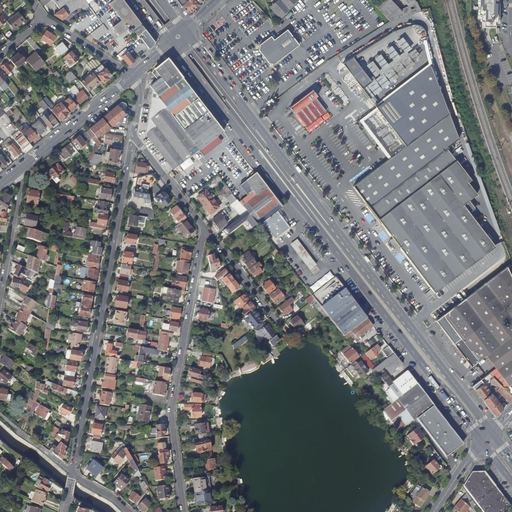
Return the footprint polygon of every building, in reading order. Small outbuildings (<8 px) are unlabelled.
[(72,0),(52,0),(60,10),(63,8),(72,0)] [(75,0),(72,0),(63,8),(66,12),(78,3),(75,0)] [(89,6),(84,0),(75,0),(78,3),(84,10),(89,6)] [(130,9),(123,0),(113,0),(95,14),(95,15),(99,19),(103,24),(101,26),(91,34),(94,38),(106,46),(118,36),(123,32),(127,29),(138,20),(130,9)] [(176,0),(187,15),(193,14),(200,8),(198,5),(203,0),(176,0)] [(295,4),(298,0),(297,0),(276,0),(269,7),(281,19),(289,10),(295,4)] [(401,10),(390,0),(378,0),(374,4),(390,21),(421,10),(415,0),(402,0),(408,5),(401,10)] [(498,22),(498,0),(478,0),(478,15),(480,15),(480,21),(482,21),(482,28),(496,28),(497,28),(497,22),(498,22)] [(63,8),(60,10),(53,15),(62,20),(68,15),(66,12),(63,8)] [(18,11),(7,20),(14,28),(19,23),(20,24),(25,20),(18,11)] [(145,29),(138,20),(127,29),(128,30),(127,31),(128,33),(131,31),(132,33),(134,32),(138,37),(138,36),(145,29)] [(81,26),(87,35),(95,29),(92,25),(91,26),(87,21),(81,26)] [(155,42),(145,29),(138,36),(141,39),(149,49),(154,45),(155,42)] [(299,45),(287,30),(274,40),(271,36),(260,45),(259,50),(268,63),(274,64),(299,45)] [(46,31),(41,39),(50,45),(56,37),(46,31)] [(30,36),(26,40),(36,52),(37,53),(41,50),(30,36)] [(61,43),(56,48),(61,54),(67,50),(61,43)] [(126,48),(118,55),(120,57),(125,53),(127,52),(128,51),(126,48)] [(72,51),(63,57),(70,66),(78,59),(72,51)] [(10,60),(17,69),(24,63),(27,61),(19,52),(10,60)] [(39,56),(37,53),(36,52),(32,55),(33,56),(27,61),(29,64),(35,71),(45,63),(44,62),(39,56)] [(129,65),(135,61),(127,52),(125,53),(120,57),(122,60),(123,59),(129,65)] [(371,82),(351,56),(342,62),(341,63),(361,89),(371,82)] [(100,64),(94,57),(85,64),(92,71),(100,64)] [(154,69),(152,73),(158,80),(150,86),(153,90),(151,99),(146,134),(173,170),(224,131),(168,58),(154,69)] [(6,74),(13,68),(10,65),(9,66),(6,63),(0,67),(6,74)] [(458,140),(430,65),(375,107),(406,147),(353,187),(392,239),(388,242),(394,249),(398,246),(434,293),(494,247),(469,212),(474,208),(469,200),(476,194),(468,182),(471,180),(450,152),(454,149),(451,145),(458,140)] [(99,81),(103,86),(105,84),(104,83),(111,76),(105,69),(103,71),(99,67),(92,72),(99,81)] [(71,81),(76,76),(71,71),(66,75),(71,81)] [(85,88),(87,91),(99,81),(92,72),(80,82),(85,88)] [(66,89),(73,98),(74,98),(74,97),(75,96),(68,88),(66,89)] [(311,90),(288,107),(293,114),(295,113),(305,126),(325,111),(315,98),(316,97),(311,90)] [(82,91),(75,96),(74,97),(74,98),(79,104),(88,97),(82,91)] [(62,104),(69,113),(77,106),(70,98),(62,104)] [(45,110),(48,107),(42,100),(39,102),(45,110)] [(117,106),(125,115),(126,105),(126,104),(124,103),(124,102),(123,102),(121,102),(117,106)] [(3,111),(5,113),(14,105),(13,103),(12,103),(3,111)] [(69,113),(62,104),(61,103),(58,105),(57,105),(54,108),(51,111),(52,112),(59,121),(69,113)] [(102,118),(110,127),(125,115),(117,106),(112,110),(102,118)] [(5,113),(0,116),(0,127),(10,120),(5,113)] [(45,114),(41,117),(49,128),(57,122),(51,115),(48,117),(45,114)] [(110,127),(102,118),(90,128),(89,129),(96,137),(100,135),(100,136),(110,127)] [(32,126),(39,135),(46,130),(38,121),(32,126)] [(29,143),(30,141),(37,136),(30,129),(26,132),(22,127),(18,130),(19,131),(22,134),(29,143)] [(81,136),(84,141),(89,137),(96,146),(101,142),(100,142),(96,137),(89,129),(81,136)] [(25,153),(32,147),(29,143),(22,134),(19,131),(12,136),(15,139),(14,140),(25,153)] [(103,143),(108,144),(120,146),(122,138),(105,135),(103,143)] [(79,136),(72,142),(78,149),(85,143),(79,136)] [(14,157),(20,153),(11,142),(5,147),(14,157)] [(77,151),(71,143),(68,145),(68,144),(61,150),(64,154),(63,155),(66,159),(67,158),(67,157),(68,156),(70,157),(77,151)] [(117,162),(120,150),(110,148),(109,152),(106,152),(106,156),(109,156),(108,161),(117,162)] [(95,153),(93,151),(86,162),(88,164),(94,154),(95,153)] [(94,154),(88,164),(95,165),(101,155),(94,154)] [(138,172),(144,172),(145,166),(144,166),(145,164),(137,162),(135,173),(138,174),(138,172)] [(59,180),(57,177),(64,171),(58,164),(50,170),(50,171),(49,172),(49,175),(56,183),(59,180)] [(109,171),(105,171),(103,181),(113,183),(114,174),(109,173),(109,171)] [(279,203),(256,173),(240,186),(248,196),(239,202),(240,203),(247,212),(252,219),(255,222),(279,203)] [(151,174),(136,178),(134,188),(147,190),(150,188),(155,184),(159,181),(158,180),(157,181),(151,174)] [(78,181),(73,175),(69,178),(76,186),(78,181)] [(218,175),(212,180),(216,186),(223,181),(218,175)] [(155,184),(150,188),(156,196),(161,192),(155,184)] [(151,204),(147,190),(134,188),(134,189),(132,191),(132,194),(133,195),(133,197),(145,199),(145,203),(146,203),(146,204),(151,204)] [(101,189),(99,199),(109,200),(111,190),(101,189)] [(27,202),(37,204),(39,192),(28,191),(27,202)] [(203,206),(212,199),(206,191),(197,198),(203,206)] [(162,192),(161,192),(156,196),(154,198),(157,202),(159,200),(161,202),(168,197),(165,193),(163,194),(162,192)] [(0,203),(2,205),(6,207),(7,208),(9,203),(8,202),(7,202),(8,200),(11,196),(6,193),(2,199),(0,198),(0,203)] [(237,200),(232,193),(226,198),(231,204),(237,200)] [(67,208),(70,196),(58,194),(57,198),(64,200),(63,208),(67,208)] [(212,199),(203,206),(210,214),(219,207),(212,199)] [(108,203),(98,201),(96,213),(106,215),(106,214),(107,215),(108,209),(107,208),(108,203)] [(247,212),(240,203),(234,208),(241,217),(247,212)] [(173,216),(176,220),(183,215),(176,206),(169,212),(173,216)] [(145,217),(154,219),(153,211),(140,209),(139,216),(145,217)] [(227,223),(223,218),(227,215),(224,210),(217,215),(218,217),(212,221),(219,230),(227,223)] [(274,237),(289,226),(277,211),(263,222),(274,237)] [(252,219),(247,212),(241,217),(225,229),(228,234),(234,229),(233,228),(245,219),(249,225),(247,226),(250,230),(256,225),(251,220),(252,219)] [(37,217),(26,215),(24,225),(35,227),(37,217)] [(107,216),(98,215),(97,224),(93,223),(92,227),(93,228),(103,229),(104,227),(105,227),(107,216)] [(184,220),(186,219),(183,215),(176,220),(179,224),(184,220)] [(145,217),(139,216),(138,216),(138,217),(130,216),(128,225),(137,227),(137,223),(144,224),(145,217)] [(184,220),(179,224),(176,226),(185,237),(191,233),(188,229),(190,228),(184,220)] [(67,237),(84,240),(85,236),(86,229),(76,227),(75,234),(67,233),(67,237)] [(20,239),(26,241),(27,239),(29,239),(32,231),(23,228),(20,239)] [(136,236),(127,235),(125,244),(134,245),(136,236)] [(310,269),(316,264),(297,239),(290,244),(310,269)] [(101,243),(91,241),(90,247),(93,247),(91,254),(101,256),(102,248),(100,248),(101,243)] [(47,248),(40,246),(37,256),(41,258),(42,254),(45,255),(46,253),(46,252),(46,250),(47,248)] [(180,259),(189,260),(191,251),(188,250),(188,249),(182,248),(180,259)] [(248,251),(242,255),(245,259),(242,261),(248,269),(255,263),(250,256),(250,254),(248,251)] [(123,252),(122,263),(131,264),(132,261),(136,261),(136,258),(132,257),(133,254),(123,252)] [(31,256),(28,255),(28,259),(29,260),(27,268),(37,273),(39,259),(31,256)] [(215,267),(217,267),(219,267),(217,258),(214,258),(213,255),(208,256),(211,272),(216,271),(215,269),(215,267)] [(86,267),(97,269),(99,260),(88,258),(86,267)] [(175,274),(181,275),(182,273),(187,274),(189,262),(180,261),(180,262),(178,261),(175,274)] [(258,263),(249,270),(254,276),(256,274),(257,275),(261,272),(259,269),(260,268),(259,266),(259,265),(258,263)] [(119,279),(128,281),(129,275),(131,276),(132,271),(129,271),(131,265),(121,264),(120,273),(119,279)] [(24,268),(18,265),(13,275),(18,277),(21,271),(22,272),(24,268)] [(479,361),(479,360),(486,355),(511,343),(511,278),(507,267),(436,320),(471,367),(479,361)] [(88,274),(87,278),(96,280),(98,270),(89,269),(88,273),(86,273),(86,274),(88,274)] [(217,281),(220,278),(227,273),(224,270),(214,277),(217,281)] [(55,275),(54,281),(53,288),(53,289),(55,289),(62,290),(62,286),(60,285),(61,276),(58,276),(55,275)] [(229,275),(222,280),(232,293),(239,288),(229,275)] [(171,289),(179,290),(184,291),(186,278),(177,277),(175,286),(172,285),(171,289)] [(344,289),(335,277),(311,295),(314,299),(320,307),(344,289)] [(30,284),(22,280),(22,281),(12,279),(11,287),(20,288),(20,290),(26,293),(30,284)] [(95,282),(83,280),(82,290),(93,292),(95,282)] [(128,293),(130,283),(119,281),(117,291),(128,293)] [(274,287),(269,281),(262,286),(268,294),(275,288),(275,289),(277,287),(276,286),(274,287)] [(171,289),(168,288),(166,301),(177,303),(179,295),(179,290),(171,289)] [(204,288),(202,300),(213,302),(215,290),(204,288)] [(278,303),(283,299),(282,298),(283,297),(278,289),(269,296),(275,303),(277,302),(278,303)] [(351,297),(344,289),(320,307),(329,318),(330,319),(353,301),(351,297)] [(244,294),(234,302),(240,309),(243,307),(250,302),(244,294)] [(75,306),(88,309),(89,304),(91,305),(92,297),(83,295),(81,303),(76,302),(75,306)] [(21,308),(30,314),(31,314),(36,302),(25,296),(21,308)] [(125,309),(127,298),(116,296),(115,307),(125,309)] [(278,308),(284,315),(288,312),(289,313),(292,311),(288,306),(294,302),(291,298),(278,308)] [(367,318),(353,301),(330,319),(343,336),(344,336),(367,318)] [(253,310),(255,309),(250,302),(243,307),(245,311),(241,313),(244,317),(253,310)] [(30,314),(21,308),(18,313),(19,313),(15,319),(16,320),(24,325),(30,314)] [(88,318),(90,310),(80,308),(79,316),(88,318)] [(171,308),(170,313),(170,316),(169,318),(179,319),(180,315),(181,315),(181,314),(180,313),(181,309),(171,308)] [(200,309),(198,319),(207,321),(208,316),(210,317),(211,313),(209,312),(209,311),(200,309)] [(127,312),(116,310),(115,315),(113,315),(113,318),(114,318),(113,323),(124,325),(127,312)] [(253,329),(262,323),(258,317),(259,316),(256,313),(253,310),(244,317),(243,318),(247,323),(248,322),(253,329)] [(229,329),(227,320),(225,312),(222,313),(222,314),(219,315),(219,319),(220,321),(221,324),(221,325),(221,328),(229,329)] [(304,327),(296,317),(289,322),(295,330),(296,329),(297,330),(300,327),(301,329),(304,327)] [(373,326),(367,318),(344,336),(348,341),(351,339),(353,341),(354,340),(355,342),(366,334),(365,332),(373,326)] [(48,319),(47,323),(46,328),(51,329),(54,330),(55,324),(50,323),(51,319),(50,319),(48,319)] [(24,325),(16,320),(13,326),(11,325),(9,329),(19,337),(26,326),(24,325)] [(77,327),(77,331),(86,333),(87,323),(73,320),(72,326),(77,327)] [(169,336),(172,337),(172,332),(176,333),(178,323),(175,323),(174,322),(170,322),(169,325),(166,324),(166,326),(162,325),(160,335),(169,336)] [(254,330),(257,334),(258,335),(260,334),(259,331),(267,325),(264,322),(254,330)] [(267,325),(259,331),(260,334),(258,335),(257,334),(257,336),(257,337),(257,339),(258,341),(259,343),(265,339),(266,340),(267,339),(269,340),(269,341),(269,342),(272,346),(280,341),(267,325)] [(147,333),(147,332),(143,331),(128,329),(127,337),(134,338),(136,339),(137,331),(147,333)] [(145,340),(147,333),(137,331),(136,339),(138,339),(145,340)] [(69,346),(72,347),(79,348),(80,340),(81,341),(82,335),(72,333),(69,346)] [(169,336),(160,335),(160,334),(158,345),(152,344),(152,346),(149,345),(148,348),(159,350),(166,351),(169,336)] [(369,350),(376,345),(381,342),(376,336),(365,345),(369,350)] [(144,347),(145,340),(138,339),(137,344),(136,344),(135,346),(140,347),(144,347)] [(511,343),(486,355),(496,368),(490,373),(504,387),(507,384),(509,385),(511,382),(511,343)] [(37,349),(30,344),(26,349),(32,352),(31,354),(34,357),(36,353),(35,352),(37,349)] [(110,357),(118,358),(119,356),(116,355),(116,352),(111,351),(112,345),(107,344),(105,355),(110,356),(110,357)] [(342,354),(343,355),(344,357),(350,364),(358,357),(352,348),(349,345),(340,352),(342,354)] [(369,350),(365,353),(371,360),(376,356),(375,354),(380,349),(376,345),(369,350)] [(393,352),(388,346),(382,351),(387,357),(393,352)] [(79,348),(72,347),(72,351),(71,351),(69,360),(80,362),(82,352),(80,352),(80,348),(79,348)] [(137,362),(143,363),(145,353),(158,355),(159,350),(148,348),(144,347),(140,347),(138,356),(137,362)] [(395,355),(394,353),(385,360),(387,362),(395,355)] [(14,362),(5,355),(0,361),(0,362),(8,369),(14,362)] [(396,356),(395,355),(387,362),(373,372),(375,375),(376,375),(382,370),(386,367),(390,371),(401,363),(396,356)] [(106,372),(115,374),(118,359),(108,357),(107,362),(109,365),(107,366),(106,372)] [(213,364),(214,359),(206,357),(206,358),(203,357),(201,357),(200,361),(199,361),(198,366),(209,368),(210,364),(213,364)] [(64,376),(74,377),(77,362),(67,360),(67,359),(62,359),(61,365),(66,366),(64,376)] [(373,372),(387,362),(385,360),(372,370),(373,372)] [(365,368),(364,367),(360,362),(357,364),(355,362),(352,365),(354,368),(355,368),(359,372),(358,373),(361,377),(365,374),(363,372),(366,370),(364,369),(365,368)] [(170,369),(165,368),(164,370),(164,375),(160,374),(159,377),(160,377),(160,379),(168,381),(170,369)] [(201,380),(204,381),(206,377),(199,375),(201,371),(190,368),(188,376),(191,377),(191,379),(190,381),(200,384),(201,380)] [(0,380),(5,384),(11,376),(4,370),(0,374),(0,380)] [(380,387),(385,392),(394,385),(392,382),(382,370),(376,375),(378,378),(380,377),(384,383),(380,387)] [(417,384),(407,371),(392,382),(394,385),(398,389),(400,387),(404,393),(417,384)] [(102,388),(112,390),(115,376),(105,374),(102,388)] [(64,376),(62,375),(61,377),(60,377),(59,384),(62,386),(72,388),(74,377),(64,376)] [(472,386),(483,401),(495,391),(496,390),(502,386),(498,382),(493,377),(490,380),(496,387),(494,388),(493,388),(489,391),(481,380),(472,386)] [(35,389),(36,389),(42,391),(44,385),(40,384),(39,386),(38,386),(39,382),(36,382),(35,388),(35,389)] [(154,382),(152,394),(164,397),(166,386),(156,384),(156,383),(154,382)] [(62,393),(62,392),(63,388),(53,384),(51,388),(62,393)] [(419,387),(417,384),(404,393),(394,401),(393,402),(375,415),(378,419),(392,437),(413,421),(433,405),(419,387)] [(394,401),(404,393),(400,387),(398,389),(394,385),(385,392),(393,402),(394,401)] [(509,402),(511,399),(511,395),(510,394),(503,387),(502,386),(496,390),(504,398),(505,398),(509,402)] [(102,391),(99,404),(109,406),(111,393),(102,391)] [(496,417),(506,406),(504,403),(500,406),(494,397),(497,394),(495,391),(483,401),(496,417)] [(191,402),(204,403),(205,395),(191,394),(191,402)] [(200,407),(201,404),(191,404),(184,404),(184,410),(192,410),(192,417),(201,417),(200,407)] [(68,416),(72,409),(63,405),(60,412),(68,416)] [(148,422),(150,407),(140,405),(137,420),(148,422)] [(35,414),(43,420),(48,411),(40,406),(35,414)] [(104,419),(106,408),(97,407),(95,417),(104,419)] [(201,424),(194,425),(195,428),(194,428),(195,434),(208,433),(207,423),(201,424)] [(93,434),(99,435),(100,435),(102,426),(98,425),(92,424),(91,434),(93,434)] [(55,427),(52,425),(48,432),(54,435),(58,429),(55,427)] [(156,439),(164,438),(164,434),(164,425),(156,425),(156,434),(156,439)] [(424,437),(417,428),(407,435),(411,440),(410,441),(413,445),(414,444),(414,445),(424,437)] [(66,447),(69,433),(69,431),(61,430),(61,432),(58,432),(57,436),(57,438),(60,440),(60,442),(60,443),(66,447)] [(207,433),(198,434),(199,443),(208,442),(207,433)] [(101,452),(102,443),(92,442),(90,450),(101,452)] [(209,452),(208,442),(199,443),(193,444),(194,448),(195,448),(196,453),(209,452)] [(49,451),(62,460),(64,457),(66,447),(60,443),(57,446),(56,448),(53,446),(51,448),(49,451)] [(158,452),(165,451),(164,443),(157,444),(158,452)] [(131,458),(130,455),(126,448),(122,450),(125,455),(128,461),(131,458)] [(122,450),(119,453),(114,460),(120,464),(123,460),(122,459),(125,455),(122,450)] [(165,451),(158,452),(159,456),(157,456),(157,460),(159,460),(160,464),(167,463),(166,455),(167,455),(167,450),(165,451)] [(0,462),(11,472),(14,468),(3,458),(0,462)] [(134,463),(131,458),(128,461),(134,470),(137,468),(136,467),(134,463)] [(215,468),(215,463),(214,458),(205,460),(206,470),(208,469),(208,471),(213,470),(213,469),(215,468)] [(433,460),(426,466),(432,474),(439,468),(433,460)] [(96,477),(103,468),(100,466),(94,462),(93,461),(86,469),(96,477)] [(164,466),(153,468),(155,481),(165,480),(164,472),(165,472),(164,466)] [(484,471),(472,472),(463,486),(483,511),(503,511),(511,506),(484,471)] [(122,490),(130,480),(122,473),(116,481),(115,481),(113,484),(122,490)] [(205,477),(193,479),(195,493),(207,491),(205,477)] [(35,484),(47,491),(50,486),(49,485),(51,482),(44,478),(42,481),(38,479),(35,484)] [(144,480),(139,483),(144,490),(149,488),(144,480)] [(168,485),(157,486),(159,499),(169,498),(168,485)] [(422,488),(414,501),(421,506),(429,494),(427,493),(428,492),(422,488)] [(31,501),(42,506),(45,501),(44,500),(45,498),(45,497),(46,494),(37,490),(36,489),(31,501)] [(209,491),(207,491),(195,493),(196,505),(210,503),(209,491)] [(135,503),(139,497),(133,492),(128,498),(135,503)] [(474,502),(467,493),(461,500),(469,507),(474,502)] [(143,511),(151,504),(152,502),(148,499),(147,500),(145,499),(137,506),(143,511)] [(464,511),(469,507),(461,500),(453,508),(457,511),(464,511)]
